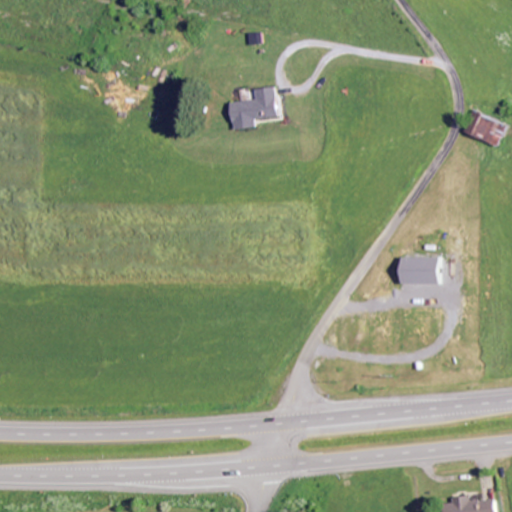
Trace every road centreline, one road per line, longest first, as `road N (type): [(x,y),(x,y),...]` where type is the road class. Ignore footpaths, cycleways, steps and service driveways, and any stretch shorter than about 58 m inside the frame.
road 1 (residential): [(256,511),(314,340),(458,124),(452,72),(400,0)]
road 2 (trunk): [(511,401),(179,433),(0,434)]
road 3 (trunk): [(0,476),(198,473),(511,443)]
